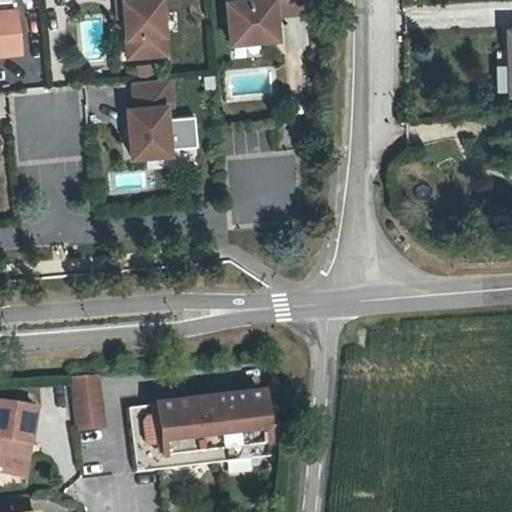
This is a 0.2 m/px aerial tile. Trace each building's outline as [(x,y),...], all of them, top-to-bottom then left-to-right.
[(0,0),(0,38),(14,37),(11,0),(0,0)] [(119,0),(119,1),(121,23),(138,22),(140,42),(161,39),(157,0),(119,0)] [(222,0),(225,29),(273,26),(271,2),(291,0),(222,0)] [(503,76),(511,75),(511,30),(502,31),(503,76)] [(124,142),(163,139),(159,92),(166,91),(164,64),(127,67),(128,93),(121,94),(124,142)] [(224,153),(254,154),(255,132),(224,131),(224,153)] [(81,361),(54,362),(60,415),(87,413),(81,361)] [(245,384),(111,397),(117,462),(148,459),(252,448),(245,384)] [(8,439),(15,441),(23,405),(0,400),(0,471),(0,472),(8,439)] [(7,473),(15,441),(8,439),(0,472),(7,473)]
